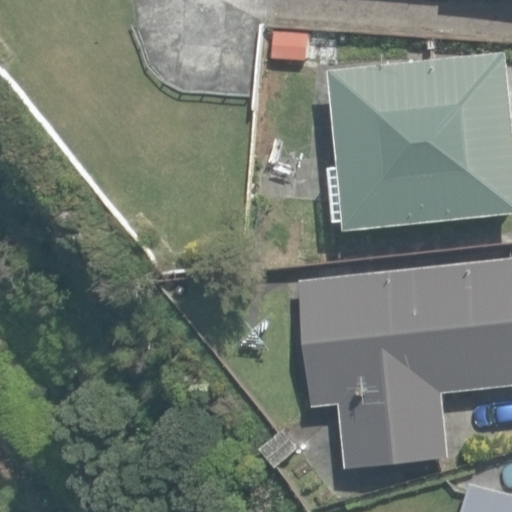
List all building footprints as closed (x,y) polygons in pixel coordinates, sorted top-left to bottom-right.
[(277,56),(308,60),(310,35),(279,32),(277,56)] [(352,215),(353,227),(511,210),(511,48),(336,67),(346,164),(338,165),(344,216),(352,215)] [(344,400),(352,465),(455,453),(448,388),(511,381),(511,255),(304,278),(318,403),(344,400)] [(265,446),(280,462),(301,443),(287,427),(265,446)] [(511,511),(511,488),(474,478),(465,511),(511,511)]
